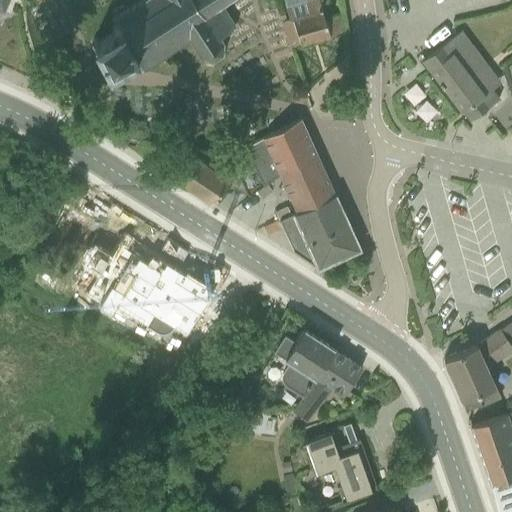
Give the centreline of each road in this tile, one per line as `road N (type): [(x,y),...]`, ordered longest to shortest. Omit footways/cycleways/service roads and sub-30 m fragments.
road 1 (secondary): [(377,339),(0,109)]
road 2 (secondary): [(468,511),(429,396),(404,358),(377,339)]
road 3 (residential): [(377,339),(395,289),(375,215),(389,158)]
road 4 (residential): [(363,0),(371,120),(389,158)]
road 5 (residential): [(389,158),(423,157),(511,177)]
